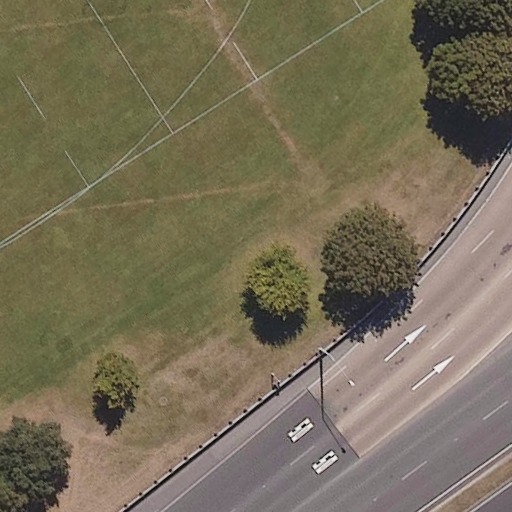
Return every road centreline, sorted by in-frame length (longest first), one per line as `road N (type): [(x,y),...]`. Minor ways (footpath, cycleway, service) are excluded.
road 1 (motorway): [(228,511),(511,271)]
road 2 (motorway): [(359,511),(511,398)]
